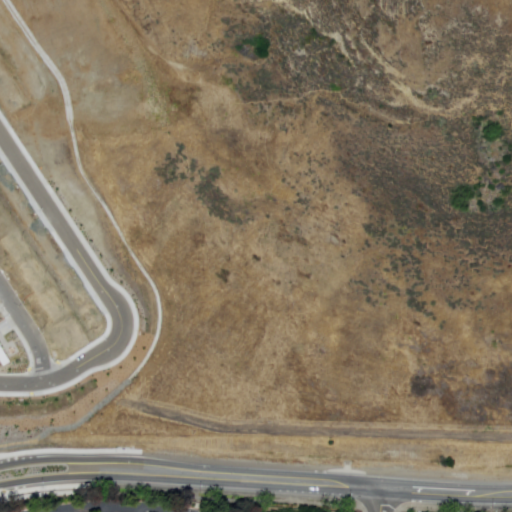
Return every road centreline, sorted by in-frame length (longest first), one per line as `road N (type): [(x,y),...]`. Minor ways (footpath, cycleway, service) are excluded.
road 1 (tertiary): [(511,494),(42,471)]
road 2 (track): [(244,432),(511,437)]
road 3 (residential): [(0,137),(117,309)]
road 4 (residential): [(0,383),(42,382),(112,349),(121,338),(117,309)]
